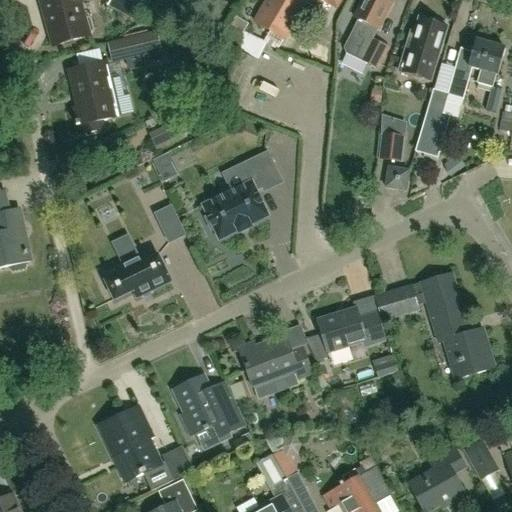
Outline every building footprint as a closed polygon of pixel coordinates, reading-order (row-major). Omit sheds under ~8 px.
[(90,20),(85,18),(81,5),(84,0),(40,0),(53,47),(90,37),(90,36),(93,32),(90,20)] [(147,0),(109,0),(111,1),(108,7),(138,25),(151,2),(147,0)] [(155,0),(147,14),(148,14),(144,21),(155,27),(159,21),(161,22),(170,6),(159,0),(155,0)] [(272,0),(267,9),(264,6),(254,23),(270,32),(263,43),(231,28),(199,94),(235,111),(267,46),(277,52),(284,40),(306,2),(302,0),(272,0)] [(302,0),(306,2),(321,11),(324,6),(325,7),(326,4),(333,8),(337,7),(341,0),(302,0)] [(373,40),(378,30),(380,31),(393,4),(383,0),(365,0),(356,19),(360,21),(345,53),(380,71),(391,49),(373,40)] [(436,59),(445,27),(419,19),(415,34),(410,32),(398,72),(426,81),(432,58),(436,59)] [(157,34),(148,36),(108,45),(113,63),(125,60),(128,69),(131,72),(141,69),(144,65),(142,58),(145,57),(147,63),(163,60),(157,34)] [(478,84),(492,88),(486,109),(497,111),(502,91),(494,89),(498,76),(500,77),(507,50),(478,41),(474,54),(461,50),(448,95),(433,91),(415,153),(438,159),(455,100),(462,102),(471,74),(468,73),(469,68),(482,71),(478,84)] [(113,105),(117,104),(113,90),(109,91),(106,78),(111,77),(108,63),(68,72),(77,108),(72,109),(79,136),(102,131),(100,122),(116,118),(113,105)] [(402,166),(406,142),(381,139),(378,163),(402,166)] [(221,175),(230,194),(203,207),(208,217),(204,219),(211,232),(214,230),(219,241),(238,232),(239,234),(250,229),(249,226),(268,218),(255,192),(262,188),(264,192),(281,184),(266,153),(221,175)] [(405,192),(408,172),(389,169),(385,189),(405,192)] [(0,269),(29,263),(17,210),(9,212),(8,209),(0,210),(0,269)] [(169,243),(183,236),(170,209),(155,216),(169,243)] [(157,257),(149,261),(146,253),(101,274),(105,281),(104,281),(114,301),(133,292),(136,299),(170,283),(157,257)] [(456,380),(494,369),(483,331),(472,334),(469,322),(465,324),(451,276),(420,284),(423,295),(413,298),(410,287),(374,297),(381,322),(418,312),(416,305),(426,303),(437,344),(445,342),(456,380)] [(366,346),(383,341),(375,316),(358,322),(355,312),(318,324),(327,352),(364,341),(366,346)] [(286,338),(264,346),(257,349),(255,344),(239,351),(247,373),(258,401),(298,386),(296,380),(311,375),(302,348),(291,352),(286,338)] [(332,352),(336,370),(355,365),(350,347),(332,352)] [(377,379),(398,373),(394,362),(374,368),(377,379)] [(190,437),(201,432),(208,428),(215,442),(246,427),(224,384),(210,391),(203,377),(174,391),(186,415),(180,417),(190,437)] [(236,405),(250,399),(243,382),(229,387),(236,405)] [(359,424),(351,390),(334,394),(335,396),(331,397),(334,408),(338,407),(342,423),(344,422),(345,428),(359,424)] [(125,484),(161,466),(147,436),(150,435),(138,409),(98,428),(125,484)] [(249,435),(241,438),(246,447),(253,444),(249,435)] [(479,481),(498,470),(481,440),(462,451),(479,481)] [(179,449),(161,457),(173,482),(178,480),(192,474),(181,452),(179,449)] [(452,474),(464,467),(454,449),(428,464),(432,471),(408,484),(423,511),(429,511),(445,503),(447,507),(465,496),(452,474)] [(273,456),(286,480),(299,473),(290,459),(286,461),(281,452),(273,456)] [(269,489),(275,501),(254,511),(300,511),(303,511),(286,480),(273,456),(272,455),(256,465),(269,489)] [(376,511),(369,499),(387,489),(376,469),(370,458),(359,464),(365,475),(359,478),(355,471),(342,478),(346,485),(323,498),(331,511),(339,506),(342,511),(376,511)] [(197,511),(198,511),(184,482),(161,493),(168,508),(160,511),(197,511)] [(384,511),(397,511),(400,511),(391,494),(378,501),(384,511)] [(0,511),(20,511),(13,495),(0,501),(0,511)]
